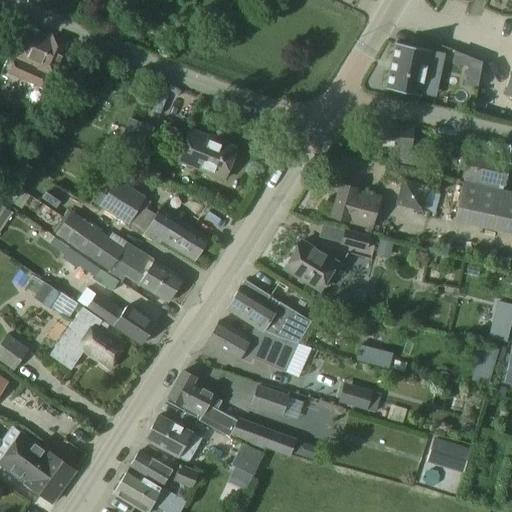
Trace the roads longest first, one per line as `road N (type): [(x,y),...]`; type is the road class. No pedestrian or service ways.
road 1 (tertiary): [(78,511),(327,114)]
road 2 (residential): [(327,114),(179,77),(9,0)]
road 3 (unclassified): [(511,129),(327,114)]
road 4 (tertiary): [(327,114),(396,0)]
